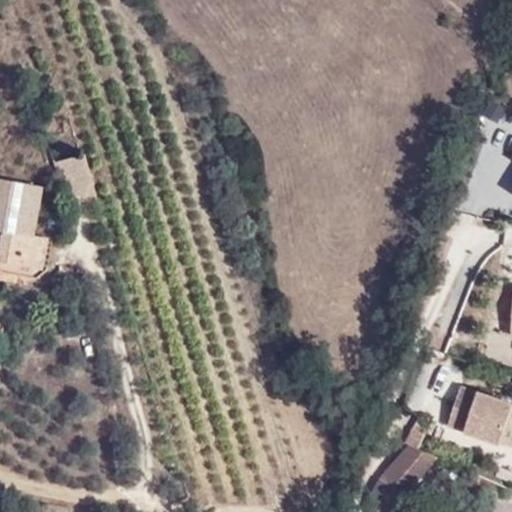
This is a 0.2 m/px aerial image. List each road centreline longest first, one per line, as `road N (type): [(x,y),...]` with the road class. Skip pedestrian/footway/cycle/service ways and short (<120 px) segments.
road 1 (residential): [(462,232),(353,511)]
road 2 (track): [(149,500),(0,471)]
